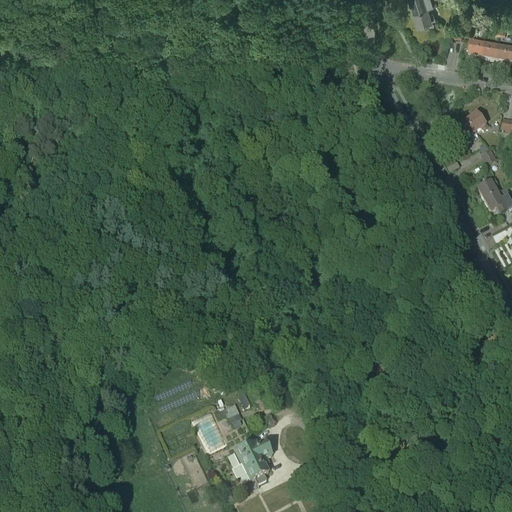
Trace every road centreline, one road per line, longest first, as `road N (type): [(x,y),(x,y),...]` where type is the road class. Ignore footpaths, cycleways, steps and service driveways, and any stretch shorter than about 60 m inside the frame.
road 1 (track): [(365,415),(313,320),(242,221),(228,180),(225,153),(234,133),(261,104),(308,89),(322,69),(288,29),(263,29),(226,39),(200,58),(187,130),(208,219),(304,424)]
road 2 (track): [(327,465),(347,449),(362,416),(490,393),(505,368),(465,320),(371,281),(339,254),(254,112)]
road 3 (track): [(248,305),(189,342),(141,359),(96,356),(17,399),(0,352)]
road 4 (residential): [(511,315),(376,70)]
road 5 (track): [(189,145),(0,235)]
road 6 (track): [(67,0),(83,21),(91,61),(114,107),(139,126),(187,130)]
road 7 (residential): [(511,88),(376,70)]
road 8 (track): [(273,355),(218,395),(189,342)]
